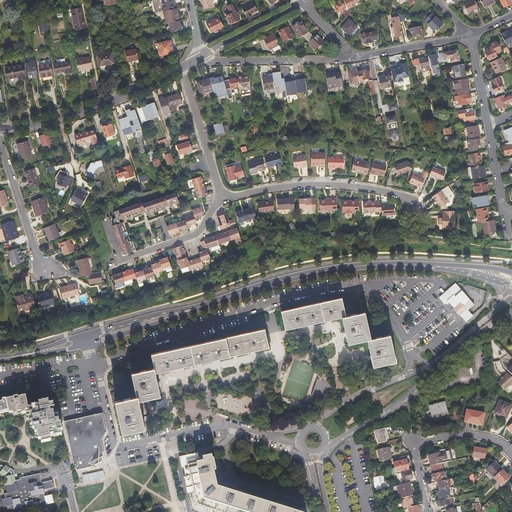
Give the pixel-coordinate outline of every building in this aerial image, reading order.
[(156,0),(152,1),(155,13),(164,11),(164,10),(174,8),(173,4),(175,3),(174,0),(156,0)] [(201,0),(202,2),(203,2),(204,6),(205,10),(215,7),(213,1),(214,0),(201,0)] [(250,0),(241,5),(243,8),(254,2),(252,0),(250,0)] [(345,0),(344,0),(340,0),(337,2),(339,5),(335,7),(338,13),(347,9),(348,11),(343,15),(347,18),(351,14),(349,9),(345,0)] [(350,0),(345,0),(349,9),(353,6),(350,0)] [(474,0),(471,0),(464,3),(469,13),(474,10),(475,13),(480,10),(474,0)] [(254,2),(243,8),(248,18),(252,15),(252,14),(258,10),(254,2)] [(228,17),(224,19),(227,25),(231,23),(231,24),(236,21),(237,22),(241,20),(239,17),(237,13),(233,4),(229,6),(232,14),(227,16),(228,17)] [(82,8),(74,9),(72,10),(76,29),(79,29),(86,27),(82,8)] [(169,23),(179,20),(177,8),(164,11),(166,23),(169,23)] [(433,13),(425,20),(429,24),(428,24),(435,31),(437,29),(438,30),(444,24),(433,13)] [(393,36),(403,35),(401,22),(399,17),(392,18),(393,26),(391,26),(393,36)] [(220,18),(208,24),(212,33),(224,27),(220,18)] [(357,26),(353,22),(350,19),(342,28),(349,35),(357,26)] [(181,29),(179,20),(169,23),(170,25),(166,26),(167,31),(171,31),(171,32),(181,29)] [(46,21),(39,22),(40,32),(48,31),(46,21)] [(309,42),(314,37),(309,31),(308,32),(303,22),(293,26),(299,37),(303,35),(309,42)] [(421,26),(412,28),(413,31),(414,35),(423,33),(421,26)] [(277,34),(281,42),(283,40),(284,41),(293,36),(289,27),(279,31),(279,32),(277,34)] [(511,29),(510,31),(508,32),(507,31),(501,34),(507,45),(511,42),(511,29)] [(364,42),(366,41),(373,40),(379,39),(377,31),(362,35),(364,42)] [(274,34),(265,38),(265,39),(260,41),(261,44),(260,44),(263,50),(269,50),(269,49),(270,48),(270,49),(278,46),(276,42),(278,41),(274,34)] [(324,41),(317,34),(314,37),(309,42),(316,49),(324,41)] [(171,40),(158,43),(161,56),(174,53),(171,40)] [(490,60),(498,56),(496,53),(501,51),(500,49),(501,47),(499,43),(497,43),(496,41),(492,43),(493,45),(490,47),(491,48),(486,51),(490,60)] [(126,51),(128,62),(139,59),(137,48),(126,51)] [(458,50),(440,53),(441,60),(450,58),(451,62),(460,60),(458,50)] [(112,53),(98,55),(101,70),(106,69),(106,65),(114,63),(112,53)] [(438,78),(441,77),(441,74),(440,74),(439,69),(437,69),(436,64),(438,64),(436,54),(431,55),(434,72),(436,72),(438,78)] [(92,67),(90,57),(78,60),(80,70),(92,67)] [(422,71),(430,70),(428,58),(425,58),(425,57),(413,59),(414,65),(417,65),(418,69),(421,69),(422,71)] [(501,57),(492,61),(497,72),(506,68),(501,57)] [(50,59),(39,61),(41,75),(52,73),(50,59)] [(30,62),(26,63),(28,73),(32,72),(32,75),(37,74),(36,70),(37,70),(35,60),(30,61),(30,62)] [(69,61),(54,63),(56,73),(65,71),(65,72),(71,71),(69,61)] [(395,64),(390,65),(394,82),(398,82),(403,80),(402,76),(408,75),(406,62),(400,64),(401,67),(396,68),(395,64)] [(466,75),(464,64),(454,65),(456,77),(466,75)] [(23,65),(6,68),(8,78),(19,76),(19,80),(26,78),(23,65)] [(357,71),(357,69),(348,70),(351,84),(360,82),(360,81),(357,71)] [(366,70),(357,71),(360,81),(365,81),(364,79),(370,78),(369,71),(367,71),(366,70)] [(281,71),(272,72),(273,76),(275,88),(276,94),(283,93),(283,90),(285,90),(284,78),(281,78),(281,71)] [(300,73),(294,74),(297,92),(307,90),(306,81),(302,81),(300,73)] [(333,73),(326,74),(328,89),(336,88),(333,73)] [(335,73),(333,73),(336,88),(339,87),(339,91),(345,91),(341,73),(337,74),(337,76),(336,76),(335,74),(335,73)] [(238,76),(239,77),(240,86),(241,90),(251,88),(249,77),(245,78),(243,78),(242,77),(242,76),(238,76)] [(275,88),(273,76),(263,77),(265,90),(275,88)] [(381,89),(385,88),(392,87),(389,76),(383,77),(382,76),(379,76),(381,89)] [(211,79),(214,91),(217,102),(229,99),(224,81),(224,77),(216,79),(215,78),(211,79)] [(499,77),(493,79),(495,85),(493,86),(496,95),(505,92),(499,77)] [(211,79),(211,78),(197,82),(201,94),(214,91),(211,79)] [(237,78),(224,81),(229,99),(234,98),(231,88),(239,87),(237,78)] [(290,78),(284,78),(286,95),(297,94),(295,80),(291,80),(290,78)] [(469,82),(468,78),(455,81),(456,91),(469,89),(468,82),(469,82)] [(258,83),(251,84),(253,93),(260,92),(258,83)] [(472,101),(470,93),(455,96),(456,105),(462,104),(467,103),(466,102),(472,101)] [(180,94),(167,98),(171,112),(178,110),(176,105),(183,103),(180,94)] [(499,108),(508,104),(507,103),(511,100),(511,98),(511,95),(505,97),(504,95),(495,98),(499,108)] [(171,112),(167,98),(160,100),(164,114),(171,112)] [(390,111),(399,109),(398,104),(398,101),(389,103),(390,111)] [(146,106),(138,109),(142,121),(159,115),(155,104),(146,107),(146,106)] [(467,124),(475,123),(474,119),(475,119),(473,108),(464,110),(464,112),(465,117),(464,117),(465,120),(467,120),(467,124)] [(131,109),(126,111),(129,117),(130,121),(134,120),(135,125),(132,126),(135,134),(143,131),(136,109),(133,111),(131,111),(131,109)] [(396,115),(386,117),(391,136),(400,134),(396,115)] [(129,117),(119,120),(125,138),(135,134),(132,126),(130,121),(129,117)] [(222,138),(227,137),(225,130),(223,122),(222,120),(217,122),(218,124),(214,125),(215,130),(219,129),(222,138)] [(112,124),(103,127),(106,137),(115,134),(112,124)] [(472,138),(480,137),(478,125),(464,128),(466,139),(468,139),(472,138)] [(84,134),(84,132),(76,134),(79,146),(84,144),(83,143),(87,141),(92,140),(93,143),(99,142),(95,130),(89,132),(84,134)] [(41,137),(38,138),(40,146),(43,145),(44,146),(53,143),(50,134),(41,137)] [(472,140),(472,138),(468,139),(470,150),(478,149),(477,144),(480,144),(479,139),(472,140)] [(189,140),(181,143),(181,144),(184,153),(192,150),(189,140)] [(28,141),(19,143),(21,151),(20,151),(23,160),(32,157),(28,141)] [(472,166),(483,164),(481,152),(470,154),(472,166)] [(268,168),(270,167),(274,166),(273,165),(276,165),(276,166),(282,165),(281,164),(282,164),(279,153),(265,158),(268,168)] [(326,153),(312,153),(312,164),(320,165),(325,165),(326,153)] [(171,154),(165,156),(169,166),(175,164),(171,154)] [(301,166),(308,165),(306,155),(293,157),(295,166),(301,165),(301,166)] [(329,157),(329,168),(333,168),(333,167),(336,168),(336,167),(339,167),(339,168),(344,168),(344,157),(329,157)] [(159,159),(153,161),(155,167),(161,165),(159,159)] [(260,170),(260,171),(265,170),(262,159),(255,161),(255,162),(248,163),(251,174),(258,172),(258,171),(258,170),(260,170)] [(99,169),(104,167),(102,160),(91,163),(87,171),(94,175),(97,170),(98,171),(99,169)] [(364,172),(368,173),(370,163),(355,160),(352,170),(364,173),(364,172)] [(376,173),(379,173),(384,175),(387,165),(374,161),(371,173),(376,174),(376,173)] [(408,169),(412,171),(415,164),(407,161),(394,166),(397,174),(403,172),(402,170),(405,169),(405,170),(408,169)] [(486,176),(484,164),(483,164),(472,166),(471,166),(473,178),(486,176)] [(236,178),(239,177),(245,175),(242,165),(233,167),(232,166),(226,167),(230,180),(236,179),(236,178)] [(131,166),(116,170),(118,178),(125,176),(126,179),(134,176),(131,166)] [(434,167),(431,174),(435,176),(437,177),(442,179),(446,172),(434,167)] [(36,184),(36,186),(42,184),(40,178),(37,179),(34,169),(25,172),(27,175),(31,186),(36,184)] [(428,172),(424,170),(422,175),(414,172),(410,181),(421,186),(428,172)] [(61,174),(58,184),(68,187),(71,178),(61,174)] [(201,176),(192,179),(196,188),(205,185),(201,176)] [(487,181),(474,184),(476,192),(489,189),(487,181)] [(205,185),(196,188),(199,198),(202,197),(208,194),(205,185)] [(0,207),(9,204),(5,190),(0,191),(0,207)] [(438,203),(441,206),(444,207),(445,203),(447,202),(449,201),(441,190),(433,196),(436,199),(438,203)] [(77,191),(72,200),(82,206),(89,194),(84,192),(83,194),(77,191)] [(178,195),(177,193),(144,204),(143,202),(114,212),(116,217),(114,219),(114,220),(114,222),(115,225),(113,225),(121,248),(128,246),(128,247),(129,248),(130,249),(132,250),(133,251),(136,250),(133,240),(131,241),(130,237),(129,237),(125,225),(126,224),(124,220),(127,219),(126,218),(138,214),(138,215),(143,213),(143,212),(146,211),(147,214),(151,213),(150,212),(163,208),(163,209),(167,207),(170,205),(171,207),(174,206),(174,205),(180,203),(178,195)] [(488,195),(480,196),(473,198),(474,207),(489,204),(488,195)] [(44,197),(32,202),(35,210),(35,209),(38,216),(49,212),(44,197)] [(338,210),(337,197),(330,198),(330,199),(327,199),(319,200),(320,210),(338,210)] [(290,211),(294,211),(294,199),(290,199),(289,198),(285,198),(285,199),(282,199),(277,200),(278,209),(290,209),(290,211)] [(316,210),(315,198),(299,199),(300,208),(307,208),(307,210),(316,210)] [(360,209),(360,199),(356,199),(356,200),(343,200),(343,212),(347,212),(347,213),(353,213),(353,212),(357,212),(357,209),(360,209)] [(275,210),(274,201),(270,201),(258,203),(259,213),(275,210)] [(382,203),(382,202),(376,202),(376,201),(364,202),(364,213),(382,212),(382,203)] [(382,212),(382,214),(396,214),(395,204),(387,204),(387,203),(386,203),(382,203),(382,212)] [(201,204),(192,207),(194,213),(196,218),(205,215),(201,204)] [(483,221),(488,220),(487,212),(488,212),(487,207),(476,209),(479,222),(483,221)] [(257,216),(254,208),(250,209),(250,208),(236,212),(239,223),(253,218),(253,217),(257,216)] [(226,210),(219,212),(220,215),(218,216),(221,225),(230,222),(229,220),(226,210)] [(455,211),(443,211),(443,215),(441,218),(440,218),(440,224),(444,224),(444,228),(450,228),(450,223),(453,220),(455,220),(455,211)] [(196,218),(194,213),(185,216),(186,219),(188,225),(197,222),(196,218)] [(176,222),(179,231),(189,228),(188,225),(186,219),(176,222)] [(496,232),(494,219),(488,220),(483,221),(485,234),(489,233),(492,232),(496,232)] [(14,221),(2,225),(7,242),(19,237),(14,221)] [(167,225),(170,234),(179,231),(176,222),(167,225)] [(55,224),(44,229),(50,241),(61,236),(55,224)] [(231,239),(241,236),(238,228),(228,231),(231,239)] [(219,244),(231,239),(228,231),(216,235),(219,244)] [(212,246),(219,244),(216,235),(204,239),(205,240),(207,248),(212,246)] [(70,239),(60,244),(65,255),(76,250),(73,243),(72,244),(70,239)] [(202,261),(211,258),(207,248),(205,240),(201,241),(203,246),(201,247),(202,249),(204,249),(205,250),(203,251),(199,252),(201,256),(202,261)] [(187,256),(183,245),(174,248),(178,259),(187,256)] [(128,246),(121,248),(123,254),(133,251),(132,250),(130,249),(129,248),(128,247),(128,246)] [(20,248),(9,252),(13,265),(24,262),(20,248)] [(170,262),(168,256),(160,259),(161,262),(163,268),(167,267),(168,270),(172,269),(170,262)] [(189,260),(187,256),(178,259),(182,269),(185,268),(186,270),(191,268),(189,260)] [(201,256),(189,260),(191,268),(203,264),(202,261),(201,256)] [(88,258),(78,260),(82,276),(88,275),(90,284),(103,281),(101,272),(93,274),(88,258)] [(152,265),(153,266),(155,273),(164,271),(163,268),(161,262),(152,265)] [(144,269),(147,278),(156,275),(155,273),(153,266),(144,269)] [(134,268),(122,272),(125,281),(126,284),(134,282),(133,279),(137,277),(136,272),(134,268)] [(137,277),(139,281),(147,278),(144,269),(136,272),(137,277)] [(125,281),(122,272),(113,275),(116,284),(125,281)] [(481,283),(434,273),(432,285),(461,291),(458,305),(451,312),(458,321),(473,308),(477,287),(480,288),(481,283)] [(69,287),(68,285),(60,288),(63,298),(79,294),(76,285),(69,287)] [(32,293),(16,296),(19,312),(36,307),(32,293)] [(40,295),(36,296),(39,307),(54,303),(51,295),(50,296),(49,294),(48,294),(41,296),(40,295)] [(87,294),(80,295),(81,304),(88,303),(87,294)] [(362,308),(361,300),(355,301),(354,297),(349,298),(352,310),(362,308)] [(342,318),(347,317),(342,298),(282,312),(286,330),(342,318)] [(368,341),(371,340),(366,313),(347,317),(342,318),(348,345),(368,341)] [(228,338),(232,356),(269,348),(265,330),(228,338)] [(371,340),(368,341),(373,368),(397,363),(391,336),(371,340)] [(232,356),(228,338),(152,354),(155,368),(156,373),(232,356)] [(156,373),(155,368),(132,373),(137,396),(139,396),(140,400),(161,396),(156,373)] [(511,387),(511,377),(510,375),(507,378),(504,381),(500,384),(507,392),(511,387)] [(9,411),(10,414),(13,413),(13,414),(18,413),(18,416),(26,415),(26,412),(29,412),(30,414),(31,421),(32,420),(33,424),(30,425),(31,428),(34,427),(35,432),(37,440),(41,439),(42,442),(51,440),(51,436),(54,436),(62,434),(61,430),(63,430),(62,426),(61,422),(60,422),(58,415),(56,415),(55,411),(53,411),(52,408),(55,408),(54,403),(49,404),(48,401),(38,403),(39,404),(35,405),(35,404),(31,405),(31,404),(27,405),(25,396),(21,397),(21,396),(16,397),(16,396),(13,396),(13,397),(9,398),(9,397),(6,398),(9,411)] [(139,396),(137,396),(115,401),(122,433),(146,428),(140,400),(139,396)] [(0,399),(0,400),(0,413),(9,411),(6,398),(6,397),(0,399)] [(511,405),(501,401),(496,414),(507,419),(511,406),(511,405)] [(432,415),(436,414),(447,412),(445,404),(430,407),(432,415)] [(486,414),(468,410),(465,422),(483,426),(486,414)] [(75,468),(75,470),(95,466),(94,465),(102,452),(103,452),(101,440),(106,432),(102,413),(64,422),(75,468)] [(389,428),(374,431),(376,439),(378,439),(379,444),(387,442),(385,434),(390,433),(389,428)] [(380,460),(393,457),(390,445),(378,448),(380,460)] [(474,461),(480,462),(481,459),(486,460),(488,450),(476,447),(474,457),(475,457),(474,461)] [(431,466),(441,464),(454,461),(451,451),(449,451),(446,450),(434,452),(434,453),(432,454),(432,455),(429,456),(431,466)] [(308,511),(308,510),(222,482),(217,459),(213,460),(212,456),(204,458),(203,455),(189,458),(187,451),(174,453),(187,511),(308,511)] [(407,454),(395,457),(396,462),(395,463),(397,473),(411,470),(407,454)] [(0,472),(3,475),(5,484),(4,484),(6,492),(3,493),(4,497),(1,498),(3,506),(12,504),(13,508),(20,507),(21,509),(26,508),(26,510),(33,508),(34,510),(42,508),(41,505),(46,505),(45,503),(53,501),(51,493),(44,495),(42,489),(53,487),(51,479),(41,481),(38,472),(18,476),(19,478),(14,479),(12,469),(5,464),(3,465),(1,464),(0,463),(0,472)] [(496,478),(503,471),(497,463),(488,471),(495,479),(496,478)] [(433,474),(443,472),(441,464),(431,466),(433,474)] [(410,471),(400,474),(402,483),(412,481),(410,471)] [(503,471),(496,478),(503,486),(511,479),(503,471)] [(432,484),(438,482),(447,480),(446,476),(445,477),(444,472),(443,472),(433,474),(433,475),(434,479),(431,480),(432,484)] [(440,491),(448,489),(455,487),(453,479),(447,480),(438,482),(440,491)] [(409,484),(393,487),(394,491),(398,490),(400,499),(402,499),(411,497),(412,496),(409,484)] [(439,501),(448,499),(451,499),(448,489),(440,491),(437,491),(439,501)] [(411,497),(402,499),(404,509),(409,508),(414,507),(411,497)] [(445,510),(447,510),(455,508),(454,504),(450,505),(448,499),(439,501),(438,502),(439,507),(444,506),(445,510)]
